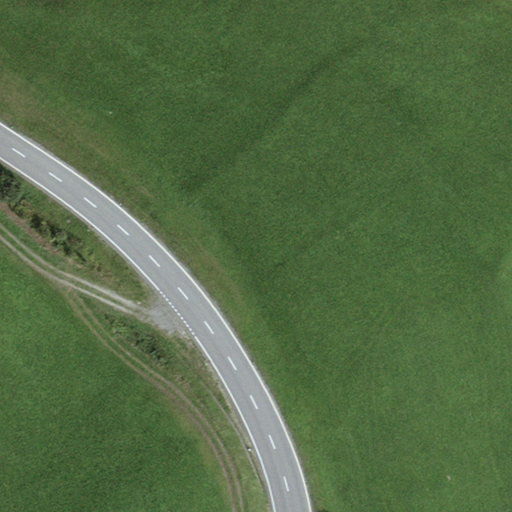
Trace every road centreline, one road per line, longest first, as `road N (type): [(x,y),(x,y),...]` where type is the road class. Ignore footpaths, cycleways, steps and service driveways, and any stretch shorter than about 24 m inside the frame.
road 1 (secondary): [(0,142),(128,235),(211,331),(274,448),(291,511)]
road 2 (track): [(0,233),(58,275),(140,314),(192,308)]
